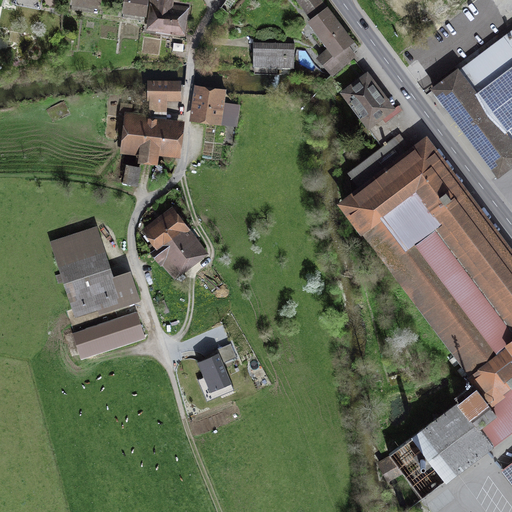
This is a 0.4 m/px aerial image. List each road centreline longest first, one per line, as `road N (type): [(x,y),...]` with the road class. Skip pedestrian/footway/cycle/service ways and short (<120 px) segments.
road 1 (residential): [(218,0),(190,64),(182,167),(139,211),(131,237),(188,428)]
road 2 (secondary): [(342,0),(511,222)]
